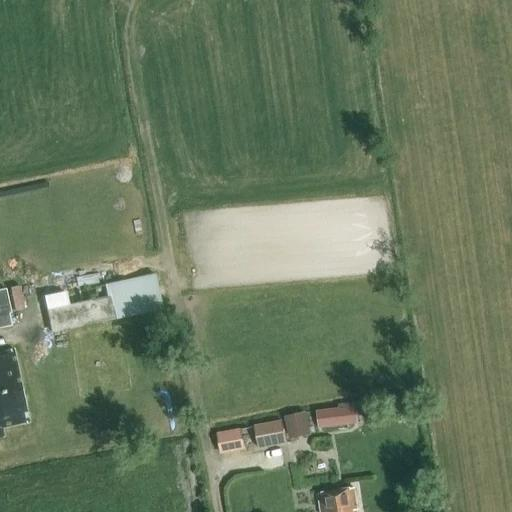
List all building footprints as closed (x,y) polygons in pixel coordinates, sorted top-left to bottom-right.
[(155,274),(44,298),(51,333),(163,309),(155,274)] [(0,326),(16,324),(10,286),(0,287),(0,326)] [(0,428),(28,422),(13,351),(0,354),(0,437),(2,437),(0,428)] [(316,411),(319,429),(359,423),(356,403),(338,406),(338,408),(316,411)] [(306,412),(284,417),(288,434),(310,429),(306,412)] [(259,449),(287,443),(282,421),(254,426),(259,449)] [(221,430),(224,451),(251,448),(248,426),(221,430)] [(352,511),(358,511),(354,489),(318,495),(321,511),(352,511)]
